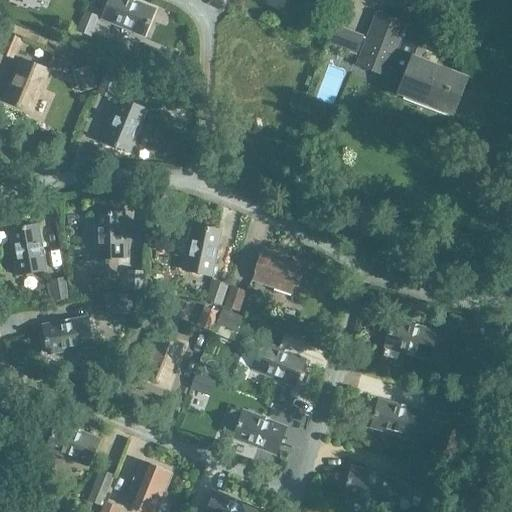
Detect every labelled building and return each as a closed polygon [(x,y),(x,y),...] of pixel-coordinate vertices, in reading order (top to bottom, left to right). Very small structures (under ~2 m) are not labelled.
[(144,36),(154,10),(129,0),(108,0),(101,19),(144,36)] [(91,37),(99,17),(84,12),(77,31),(91,37)] [(404,40),(404,41),(402,41),(408,24),(376,12),(355,65),(387,78),(390,70),(392,71),(393,68),(408,74),(401,92),(451,112),(464,79),(413,59),(418,46),(404,40)] [(0,50),(0,54),(15,60),(23,41),(6,35),(0,50)] [(30,112),(47,70),(21,59),(4,101),(30,112)] [(96,88),(89,67),(73,72),(80,94),(96,88)] [(105,74),(97,94),(112,100),(120,80),(105,74)] [(128,152),(145,110),(120,99),(102,142),(128,152)] [(95,213),(96,233),(96,259),(124,258),(123,212),(95,213)] [(9,230),(18,275),(45,270),(37,225),(9,230)] [(211,276),(220,231),(192,225),(183,270),(211,276)] [(299,271),(302,264),(262,250),(252,279),(292,293),(294,287),(298,288),(303,273),(299,271)] [(142,293),(143,272),(127,271),(126,292),(142,293)] [(52,302),(68,299),(65,278),(49,281),(52,302)] [(222,305),(227,290),(226,290),(228,286),(212,281),(205,301),(209,302),(207,306),(218,310),(219,306),(221,306),(221,305),(222,305)] [(227,290),(222,305),(224,306),(223,308),(239,313),(246,292),(230,287),(229,291),(227,290)] [(121,313),(121,312),(129,316),(134,304),(124,300),(120,310),(119,298),(98,299),(99,315),(121,313)] [(196,326),(212,332),(219,313),(204,306),(196,326)] [(242,317),(222,309),(216,324),(236,332),(242,317)] [(450,315),(446,329),(465,335),(469,321),(450,315)] [(47,354),(92,346),(87,318),(42,326),(47,354)] [(428,359),(436,332),(392,320),(384,347),(428,359)] [(167,388),(184,345),(158,335),(141,378),(167,388)] [(294,386),(305,360),(262,343),(252,369),(294,386)] [(191,390),(210,397),(216,382),(197,375),(191,390)] [(428,393),(423,410),(443,416),(448,399),(428,393)] [(415,439),(422,412),(378,400),(371,427),(415,439)] [(275,454),(286,428),(243,411),(233,437),(275,454)] [(88,466),(99,440),(56,423),(46,449),(88,466)] [(154,511),(170,473),(142,462),(126,501),(154,511)] [(403,478),(424,484),(429,469),(408,463),(403,478)] [(387,507),(395,480),(351,467),(343,494),(387,507)] [(109,491),(114,476),(99,470),(94,485),(109,491)] [(255,511),(256,510),(214,493),(205,511),(255,511)] [(104,502),(100,511),(117,511),(119,508),(104,502)]
